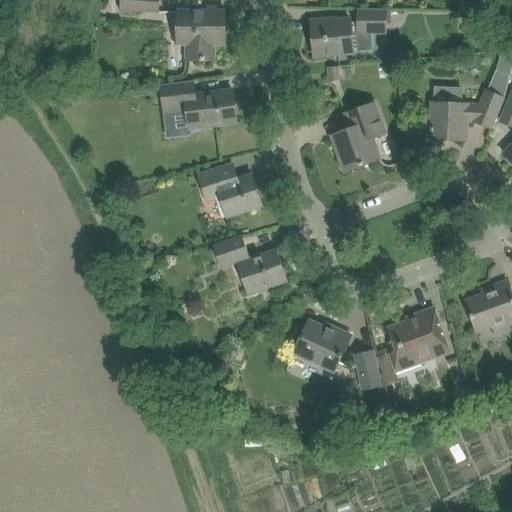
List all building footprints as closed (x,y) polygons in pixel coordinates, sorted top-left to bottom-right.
[(121,0),(121,12),(159,14),(159,0),(121,0)] [(327,21),(311,23),(315,57),(335,55),(354,53),(373,51),(371,34),(371,26),(386,26),(387,10),(359,10),(358,23),(351,23),(351,21),(327,23),(327,21)] [(187,61),(195,62),(215,61),(215,45),(226,45),(226,11),(178,12),(178,32),(178,45),(187,45),(187,61)] [(328,67),(329,82),(341,81),(339,66),(328,67)] [(432,120),(431,140),(467,142),(468,121),(475,121),(475,122),(490,129),(503,99),(509,77),(496,71),(487,92),(481,106),(468,106),(432,104),(432,120)] [(165,116),(187,113),(189,129),(237,123),(234,91),(196,96),(194,82),(161,86),(164,107),(165,116)] [(511,94),(508,103),(500,123),(511,127),(511,146),(504,156),(511,162),(511,94)] [(375,104),(364,108),(346,115),(351,130),(332,137),(345,172),(381,160),(373,139),(386,134),(375,104)] [(234,165),(223,168),(199,176),(208,202),(221,198),(228,218),(244,213),(263,207),(253,175),(239,180),(234,165)] [(243,237),(224,244),(214,247),(222,269),(237,263),(249,296),(288,282),(277,250),(251,259),(243,237)] [(511,293),(508,282),(492,287),(481,292),(482,296),(466,302),(473,321),(477,332),(493,326),(495,331),(511,324),(511,293)] [(186,300),(175,303),(178,313),(189,310),(186,300)] [(389,329),(397,352),(390,355),(396,372),(450,353),(441,328),(435,309),(418,314),(420,318),(405,323),(401,321),(394,324),(392,327),(389,329)] [(311,322),(303,340),(296,355),(336,372),(344,354),(352,336),(336,329),(334,332),(311,322)] [(210,352),(199,356),(203,367),(214,363),(210,352)] [(355,356),(363,391),(381,387),(374,352),(355,356)] [(393,373),(387,354),(378,357),(383,374),(381,374),(385,386),(398,382),(395,372),(393,373)]
